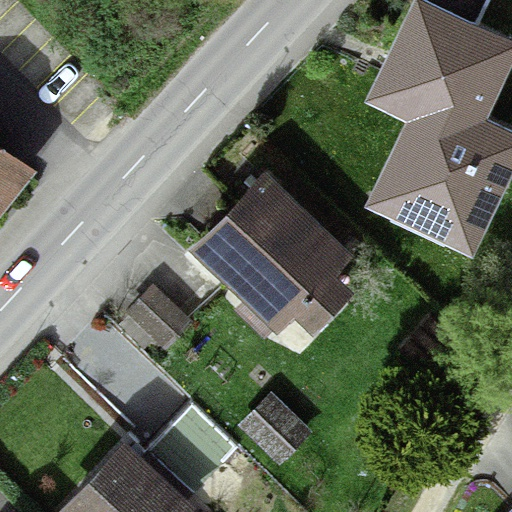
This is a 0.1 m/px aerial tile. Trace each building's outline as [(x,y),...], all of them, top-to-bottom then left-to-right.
[(511,131),(471,112),(507,38),(426,0),(418,0),(383,73),(425,94),(380,186),(467,228),(511,135),(511,131)] [(0,178),(14,161),(0,150),(0,178)] [(263,176),(200,241),(251,291),(241,301),(267,327),(299,293),(304,298),(312,289),(308,284),(340,251),(263,176)] [(186,320),(151,286),(132,306),(166,340),(186,320)] [(67,511),(174,511),(182,504),(180,502),(190,491),(188,489),(145,449),(136,459),(124,448),(65,510),(67,511)]
